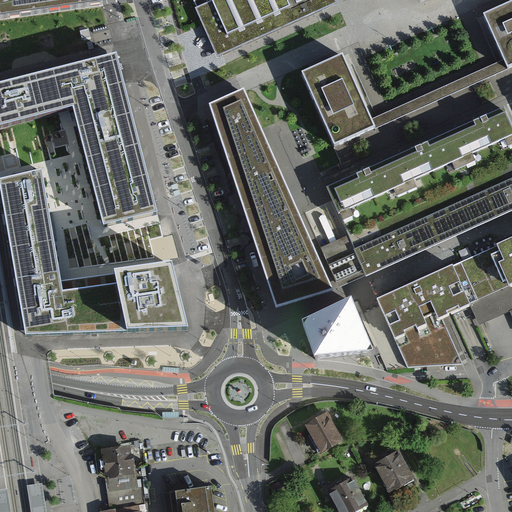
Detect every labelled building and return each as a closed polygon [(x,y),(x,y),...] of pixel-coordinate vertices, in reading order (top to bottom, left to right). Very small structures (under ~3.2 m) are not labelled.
[(0,0),(0,19),(102,6),(100,0),(0,0)] [(194,0),(218,54),(335,3),(333,0),(194,0)] [(511,8),(487,20),(510,73),(511,71),(511,8)] [(114,53),(0,80),(0,128),(81,110),(106,223),(158,213),(152,186),(114,53)] [(349,60),(308,78),(340,151),(381,133),(349,60)] [(216,155),(264,137),(242,80),(194,98),(216,155)] [(415,123),(437,112),(434,106),(412,116),(415,123)] [(324,250),(341,287),(370,274),(372,278),(511,215),(511,109),(331,190),(352,237),(324,250)] [(239,216),(287,197),(284,189),(264,137),(216,155),(235,208),(239,216)] [(55,334),(128,334),(117,275),(60,283),(43,173),(0,179),(2,198),(19,291),(26,335),(55,334)] [(239,216),(271,301),(320,282),(287,197),(239,216)] [(460,251),(463,261),(472,258),(471,254),(494,247),(492,241),(460,251)] [(511,242),(494,250),(511,290),(511,289),(511,242)] [(494,250),(460,266),(477,305),(511,290),(494,250)] [(381,301),(398,340),(443,320),(456,314),(461,312),(471,308),(477,305),(460,266),(381,301)] [(171,269),(117,275),(128,334),(186,332),(178,295),(171,269)] [(471,308),(480,328),(511,313),(511,289),(511,290),(477,305),(471,308)] [(378,358),(354,305),(303,327),(315,362),(378,358)] [(398,340),(411,369),(463,365),(443,320),(398,340)] [(341,439),(327,414),(308,425),(322,450),(341,439)] [(137,489),(135,477),(132,449),(104,453),(107,480),(111,509),(142,505),(139,489),(137,489)] [(411,478),(397,452),(376,464),(390,490),(411,478)] [(351,511),(366,505),(352,480),(330,491),(341,511),(351,511)] [(31,511),(46,511),(43,485),(27,487),(31,511)] [(214,511),(210,485),(169,491),(172,511),(214,511)] [(0,511),(12,511),(9,490),(0,491),(0,511)]
